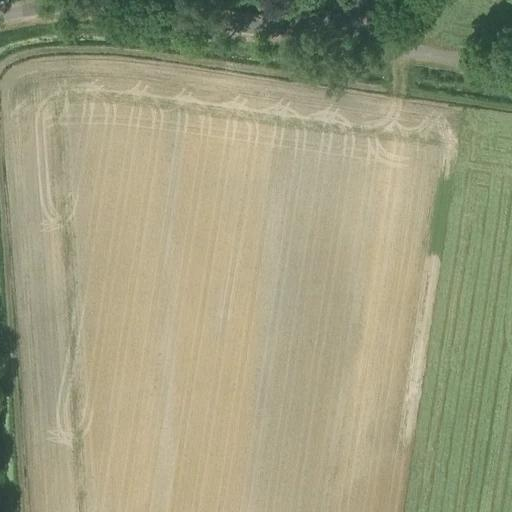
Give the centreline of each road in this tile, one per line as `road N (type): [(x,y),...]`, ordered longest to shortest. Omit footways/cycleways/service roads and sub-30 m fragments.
road 1 (unclassified): [(352,14),(292,28),(92,8),(0,16)]
road 2 (unclassified): [(511,67),(388,45),(352,14)]
